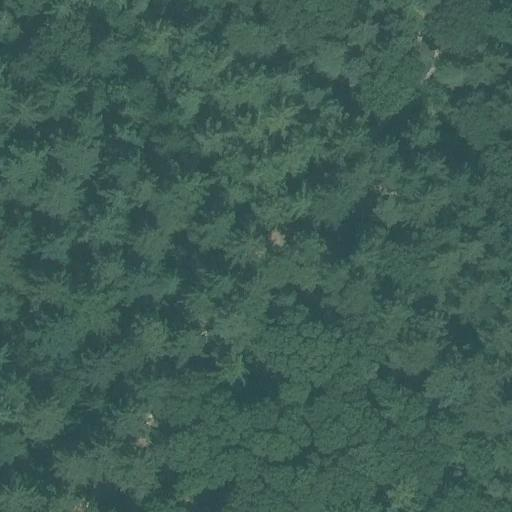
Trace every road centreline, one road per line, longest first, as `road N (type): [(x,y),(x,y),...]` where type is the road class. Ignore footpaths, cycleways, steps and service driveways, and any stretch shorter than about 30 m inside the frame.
road 1 (track): [(82,511),(264,252),(487,0)]
road 2 (track): [(74,41),(128,71),(169,109),(230,235),(346,283),(511,423)]
